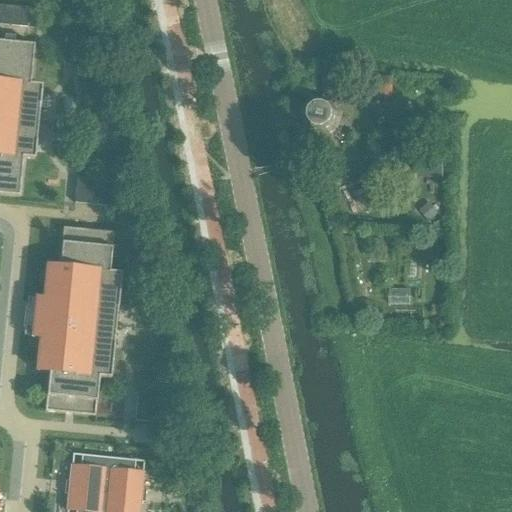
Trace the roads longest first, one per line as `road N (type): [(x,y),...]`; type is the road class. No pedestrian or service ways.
road 1 (residential): [(306,511),(203,0)]
road 2 (residential): [(0,210),(21,212),(2,420)]
